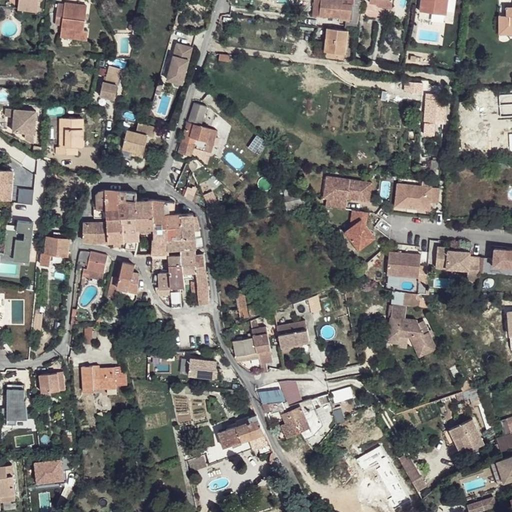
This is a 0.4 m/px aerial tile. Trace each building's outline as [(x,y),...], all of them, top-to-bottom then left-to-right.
[(37,12),(38,0),(19,0),(18,10),(37,12)] [(320,15),(321,0),(314,0),(313,15),(320,15)] [(321,0),(320,15),(339,18),(340,18),(341,4),(341,0),(321,0)] [(358,23),(361,0),(353,0),(352,22),(358,23)] [(421,0),(420,11),(447,15),(449,0),(421,0)] [(83,30),(87,5),(65,2),(65,4),(62,27),(83,30)] [(61,33),(62,27),(65,4),(58,3),(55,32),(61,33)] [(351,5),(341,4),(340,18),(339,18),(339,19),(349,20),(351,5)] [(498,6),(498,32),(508,33),(508,15),(505,15),(505,6),(498,6)] [(352,22),(345,21),(344,29),(347,29),(357,30),(358,23),(352,22)] [(83,30),(62,27),(61,33),(73,35),(72,38),(87,40),(88,30),(83,30)] [(346,52),(347,29),(344,29),(328,27),(325,49),(346,52)] [(170,66),(166,80),(182,84),(191,47),(176,43),(171,61),(173,62),(172,66),(170,66)] [(325,57),(344,60),(346,52),(325,49),(325,57)] [(229,53),(220,52),(219,59),(228,60),(229,53)] [(115,99),(121,69),(109,66),(107,76),(105,82),(103,82),(100,96),(115,99)] [(426,98),(424,133),(434,134),(435,126),(435,122),(443,123),(445,99),(426,98)] [(193,123),(200,125),(200,124),(206,106),(194,103),(192,111),(196,112),(193,123)] [(36,110),(6,107),(5,115),(14,116),(13,131),(26,131),(25,138),(34,142),(36,110)] [(188,122),(178,151),(191,155),(194,145),(194,144),(196,138),(202,140),(206,127),(200,125),(193,123),(196,112),(192,111),(189,122),(188,122)] [(60,146),(56,146),(56,154),(71,154),(71,146),(78,146),(82,146),(82,117),(61,117),(60,146)] [(196,138),(194,144),(197,144),(196,147),(204,150),(211,128),(211,127),(200,124),(200,125),(206,127),(202,140),(196,138)] [(121,149),(141,155),(147,138),(153,140),(156,131),(138,125),(135,134),(127,131),(121,149)] [(211,128),(204,150),(211,152),(218,130),(211,128)] [(120,152),(140,159),(141,155),(121,149),(120,152)] [(51,163),(39,156),(37,188),(48,189),(51,163)] [(439,160),(431,159),(430,168),(438,169),(439,160)] [(427,164),(421,164),(420,172),(430,172),(430,175),(437,176),(438,169),(430,168),(427,167),(427,164)] [(0,197),(11,199),(13,172),(0,170),(0,197)] [(327,175),(326,184),(337,186),(338,177),(327,175)] [(344,197),(347,197),(370,201),(372,182),(338,177),(337,186),(326,184),(324,197),(327,198),(326,205),(342,207),(344,197)] [(432,185),(398,182),(395,205),(408,206),(408,201),(418,202),(418,207),(430,208),(431,200),(432,185)] [(439,186),(432,185),(431,200),(438,201),(439,186)] [(32,203),(34,189),(19,187),(18,201),(32,203)] [(97,202),(106,201),(105,189),(103,189),(99,192),(97,194),(97,202)] [(107,210),(119,209),(118,190),(105,189),(106,201),(106,205),(107,209),(107,210)] [(122,217),(138,216),(137,200),(137,196),(136,191),(118,190),(119,209),(120,217),(122,217)] [(286,206),(306,200),(303,190),(283,196),(286,206)] [(138,216),(139,227),(154,227),(154,215),(153,215),(152,199),(144,200),(143,196),(137,196),(137,200),(138,216)] [(167,237),(183,236),(182,213),(175,213),(175,202),(152,199),(153,215),(154,215),(154,227),(154,229),(155,238),(167,237)] [(287,210),(307,204),(306,200),(286,206),(287,210)] [(97,217),(107,217),(107,210),(107,209),(102,210),(102,211),(97,212),(97,217)] [(368,211),(352,209),(351,216),(355,217),(358,221),(350,226),(345,229),(357,248),(374,238),(366,225),(362,219),(367,219),(368,211)] [(194,212),(182,213),(183,236),(195,235),(195,230),(200,229),(199,221),(195,222),(194,216),(194,212)] [(122,217),(124,241),(126,241),(138,239),(139,239),(139,238),(139,230),(139,227),(138,216),(122,217)] [(121,241),(124,241),(122,217),(120,217),(107,217),(107,222),(98,222),(97,242),(113,241),(121,241)] [(17,230),(7,229),(4,253),(31,256),(34,222),(18,220),(17,230)] [(83,240),(97,242),(98,222),(84,222),(83,240)] [(169,249),(181,248),(196,247),(195,235),(183,236),(167,237),(169,249)] [(68,256),(70,239),(64,239),(54,237),(48,237),(46,253),(43,253),(41,264),(50,265),(51,255),(68,256)] [(152,252),(169,251),(169,249),(167,237),(155,238),(153,238),(152,238),(153,241),(152,252)] [(126,248),(136,250),(138,241),(138,239),(126,241),(126,243),(126,248)] [(152,255),(153,255),(152,252),(153,241),(138,241),(136,250),(135,255),(143,255),(152,255)] [(448,246),(437,245),(435,266),(467,269),(467,279),(477,280),(478,271),(479,256),(469,255),(470,251),(448,249),(448,246)] [(493,257),(479,256),(478,271),(492,272),(492,265),(511,266),(511,248),(494,247),(493,257)] [(85,276),(101,280),(107,255),(94,252),(91,251),(88,266),(86,269),(85,276)] [(420,254),(388,251),(386,272),(418,275),(420,254)] [(192,271),(197,270),(196,253),(183,254),(185,271),(192,271)] [(198,288),(210,286),(204,253),(197,253),(196,253),(197,270),(197,273),(198,280),(198,288)] [(180,285),(185,285),(184,271),(185,271),(183,254),(181,254),(169,255),(169,256),(170,272),(171,286),(180,285)] [(116,286),(138,292),(139,272),(133,272),(135,265),(123,261),(119,275),(116,286)] [(160,287),(156,288),(158,291),(158,295),(171,294),(171,288),(170,272),(159,272),(160,287)] [(108,294),(114,296),(116,286),(119,275),(113,274),(108,294)] [(191,292),(193,293),(199,293),(198,288),(198,280),(192,280),(191,281),(190,282),(191,292)] [(172,307),(181,306),(180,285),(171,286),(171,288),(171,294),(171,298),(172,307)] [(199,302),(210,301),(210,286),(198,288),(199,293),(199,302)] [(242,319),(248,317),(243,288),(236,289),(240,307),(242,319)] [(409,294),(408,307),(414,307),(416,295),(409,294)] [(414,307),(421,308),(423,296),(416,295),(414,307)] [(313,298),(296,304),(298,317),(313,313),(311,304),(314,303),(313,298)] [(249,306),(250,314),(262,310),(260,303),(254,305),(254,304),(249,306)] [(395,307),(394,316),(390,340),(401,341),(402,336),(410,338),(413,338),(421,357),(438,350),(431,333),(426,336),(420,325),(419,322),(407,320),(409,309),(395,307)] [(35,315),(33,333),(41,333),(43,315),(39,315),(35,315)] [(266,315),(251,320),(253,332),(269,330),(266,315)] [(294,331),(301,329),(300,322),(277,326),(278,334),(282,333),(294,331)] [(420,325),(426,336),(431,333),(426,322),(420,325)] [(90,327),(82,327),(83,345),(91,345),(90,327)] [(296,343),(309,341),(309,336),(307,328),(301,329),(294,331),(296,343)] [(281,346),(296,343),(294,331),(282,333),(278,334),(281,346)] [(261,335),(265,350),(272,348),(269,334),(261,335)] [(258,351),(265,350),(261,335),(254,336),(233,340),(236,355),(258,351)] [(401,341),(390,340),(390,344),(400,345),(400,348),(409,349),(410,338),(402,336),(401,341)] [(296,343),(281,346),(282,353),(292,351),(292,348),(302,346),(301,342),(296,343)] [(174,358),(173,345),(166,345),(166,348),(166,353),(167,358),(174,358)] [(258,351),(259,357),(260,363),(273,361),(272,355),(273,354),(272,348),(265,350),(258,351)] [(236,355),(238,361),(259,357),(258,351),(236,355)] [(439,355),(446,373),(457,368),(450,351),(439,355)] [(219,359),(192,357),(190,373),(223,376),(224,368),(218,367),(219,359)] [(85,392),(95,392),(95,387),(117,384),(106,385),(105,374),(116,374),(115,367),(100,368),(93,369),(92,367),(83,368),(85,392)] [(41,374),(42,392),(43,392),(51,391),(59,390),(58,373),(41,374)] [(126,373),(116,374),(117,384),(127,384),(126,373)] [(106,385),(117,384),(116,374),(105,374),(106,385)] [(269,398),(284,393),(281,380),(265,385),(269,398)] [(186,385),(170,383),(169,391),(185,392),(186,385)] [(198,386),(186,385),(185,392),(198,394),(198,386)] [(287,400),(289,403),(311,396),(308,386),(285,393),(287,399),(287,400)] [(472,386),(449,394),(451,401),(470,394),(470,396),(482,392),(481,386),(472,386)] [(328,392),(320,395),(326,412),(333,410),(328,392)] [(482,392),(470,396),(473,404),(485,400),(482,392)] [(275,402),(277,410),(290,405),(289,403),(287,400),(284,401),(283,401),(275,402)] [(297,422),(301,430),(309,426),(303,412),(300,406),(289,411),(284,413),(288,421),(288,422),(293,420),(294,423),(297,422)] [(2,408),(2,424),(17,424),(16,407),(2,408)] [(306,438),(313,435),(323,424),(316,407),(303,412),(309,426),(301,430),(306,438)] [(251,437),(265,431),(257,414),(252,416),(254,420),(251,421),(249,417),(249,416),(237,421),(237,423),(238,425),(226,429),(221,431),(227,445),(231,443),(231,444),(251,437)] [(472,418),(451,429),(463,454),(485,443),(472,418)] [(293,433),(301,430),(297,422),(294,423),(293,420),(288,422),(293,433)] [(288,422),(288,421),(283,423),(287,435),(293,433),(288,422)] [(265,431),(251,437),(254,448),(258,447),(270,443),(267,437),(265,431)] [(500,446),(502,451),(511,448),(511,433),(497,438),(500,446)] [(202,455),(189,460),(192,470),(205,465),(202,455)] [(401,459),(411,479),(419,474),(409,455),(405,457),(401,459)] [(511,455),(497,460),(504,482),(511,479),(511,455)] [(504,482),(497,460),(491,462),(498,484),(504,482)] [(0,498),(15,497),(13,477),(12,467),(6,467),(0,467),(0,498)] [(452,497),(455,509),(473,504),(470,492),(452,497)] [(428,505),(436,502),(434,495),(425,499),(428,505)] [(0,507),(0,502),(15,501),(15,497),(0,498),(0,507)]
